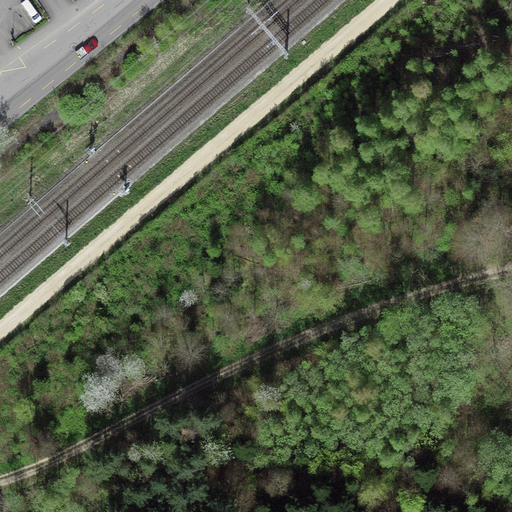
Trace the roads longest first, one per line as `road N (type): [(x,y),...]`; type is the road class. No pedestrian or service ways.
road 1 (track): [(0,481),(80,456),(356,318),(511,274)]
road 2 (track): [(0,332),(382,0)]
road 3 (unclassified): [(0,99),(122,0)]
